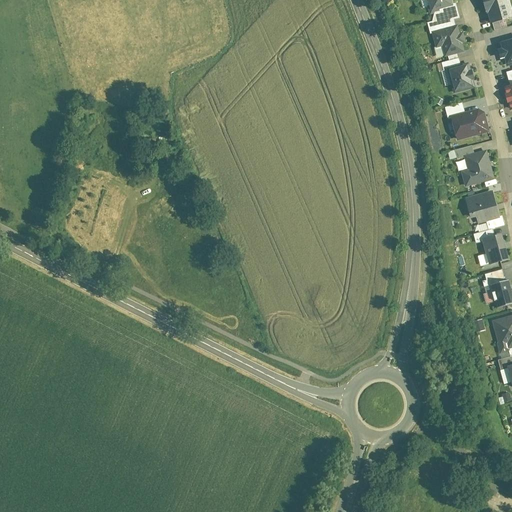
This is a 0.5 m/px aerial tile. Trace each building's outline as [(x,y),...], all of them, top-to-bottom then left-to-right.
[(455,0),(428,0),(432,12),(457,4),(455,0)] [(511,14),(508,0),(482,0),(491,28),(511,21),(511,14)] [(465,24),(438,32),(443,47),(451,45),(469,40),(465,24)] [(472,48),(469,40),(451,45),(453,54),(472,48)] [(511,43),(502,46),(507,65),(511,64),(511,43)] [(469,64),(448,70),(454,93),(475,88),(469,64)] [(483,109),(451,118),(457,142),(490,132),(483,109)] [(500,180),(491,150),(471,156),(475,170),(479,186),(500,180)] [(471,188),(479,186),(475,170),(467,172),(471,188)] [(499,193),(473,201),(478,219),(505,211),(499,193)] [(502,231),(485,236),(494,265),(511,260),(502,231)] [(511,279),(511,278),(493,282),(500,309),(511,306),(511,279)] [(511,315),(499,319),(506,347),(511,344),(511,315)] [(485,330),(482,319),(472,322),(475,332),(485,330)] [(494,496),(498,487),(485,481),(481,490),(494,496)]
